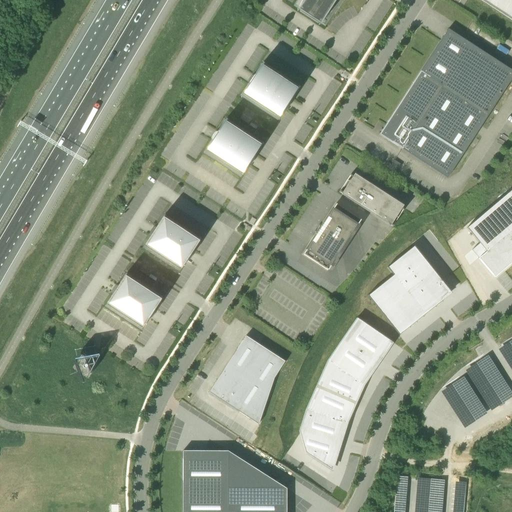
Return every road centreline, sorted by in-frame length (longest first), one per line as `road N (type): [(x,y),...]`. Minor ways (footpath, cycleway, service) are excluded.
road 1 (unclassified): [(139,511),(144,440),(158,401),(416,0)]
road 2 (motorway): [(0,252),(150,0)]
road 3 (unclassified): [(349,511),(405,381),(453,334),(511,301)]
road 4 (motorway): [(122,0),(0,206)]
road 5 (unknown): [(449,444),(432,410),(460,384),(476,388),(491,415)]
